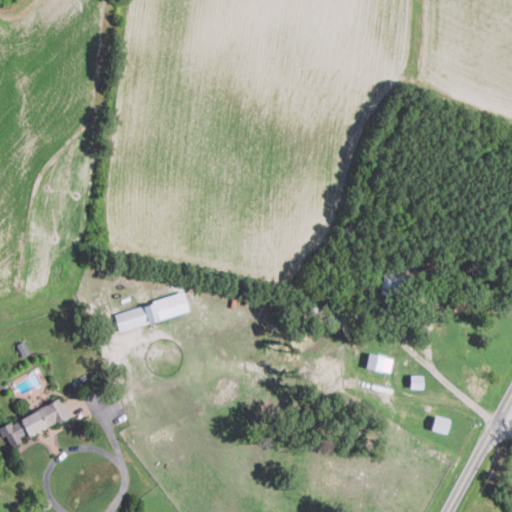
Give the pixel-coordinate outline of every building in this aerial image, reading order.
[(405,291),(405,273),(380,272),(380,291),(405,291)] [(119,330),(159,320),(155,308),(186,300),(184,293),(114,311),(119,330)] [(365,367),(390,372),(392,357),(368,353),(365,367)] [(422,387),(423,375),(410,374),(409,387),(422,387)] [(0,425),(0,426),(9,447),(22,441),(20,438),(70,415),(62,397),(0,425)] [(449,419),(435,414),(431,429),(445,433),(449,419)]
